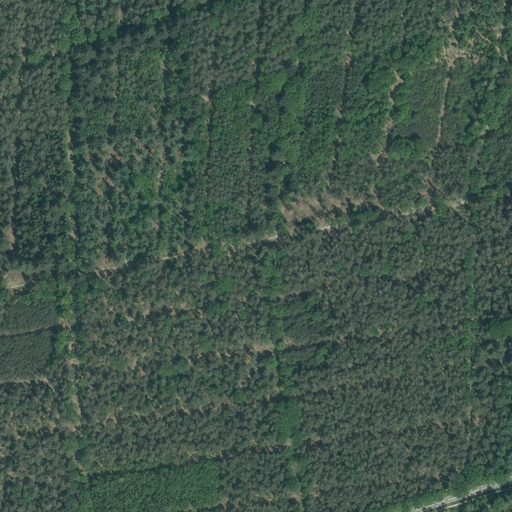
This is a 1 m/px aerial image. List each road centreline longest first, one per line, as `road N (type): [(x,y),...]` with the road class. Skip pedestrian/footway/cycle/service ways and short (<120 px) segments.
road 1 (track): [(275,237),(304,0)]
road 2 (track): [(69,276),(79,511)]
road 3 (track): [(66,49),(69,276)]
road 4 (track): [(69,276),(275,237)]
road 5 (track): [(275,237),(471,199)]
road 6 (track): [(511,47),(471,199)]
road 7 (track): [(66,49),(215,0)]
road 8 (track): [(468,341),(471,205)]
road 9 (track): [(467,476),(468,341)]
road 10 (track): [(281,386),(305,511)]
road 11 (track): [(272,261),(266,309),(281,386)]
